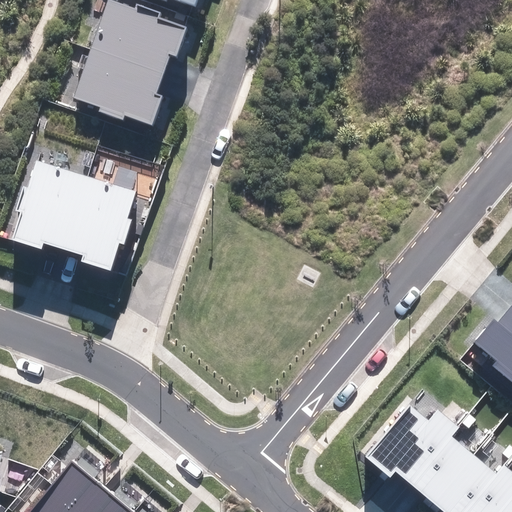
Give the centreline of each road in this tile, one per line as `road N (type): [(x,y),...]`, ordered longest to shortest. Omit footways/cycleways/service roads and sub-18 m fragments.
road 1 (residential): [(247,466),(511,149)]
road 2 (residential): [(263,0),(197,157),(127,378)]
road 3 (residential): [(127,378),(247,466)]
road 4 (residential): [(0,323),(127,378)]
